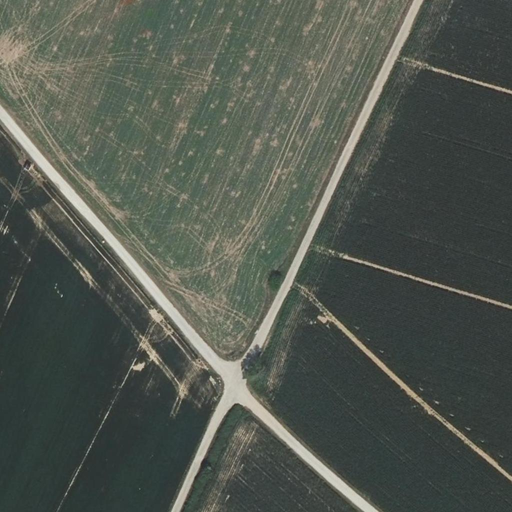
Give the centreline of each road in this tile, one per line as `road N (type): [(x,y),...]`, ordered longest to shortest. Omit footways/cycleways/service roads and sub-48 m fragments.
road 1 (track): [(419,0),(234,386)]
road 2 (unclassified): [(175,511),(234,386)]
